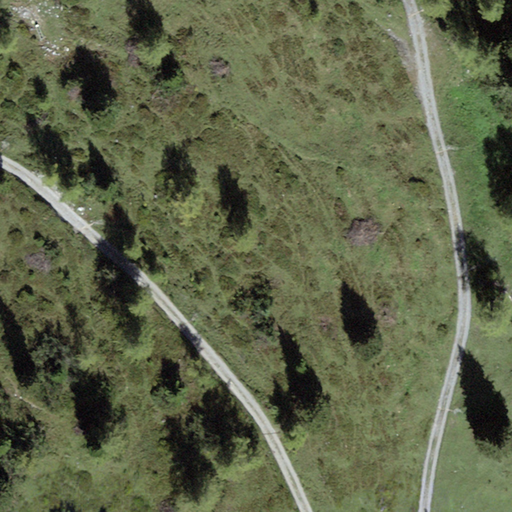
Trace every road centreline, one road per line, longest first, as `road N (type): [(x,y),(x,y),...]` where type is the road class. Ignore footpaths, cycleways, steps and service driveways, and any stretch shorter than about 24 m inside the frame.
road 1 (track): [(415,0),(456,171),(438,511)]
road 2 (track): [(340,511),(285,436),(134,276),(0,163)]
